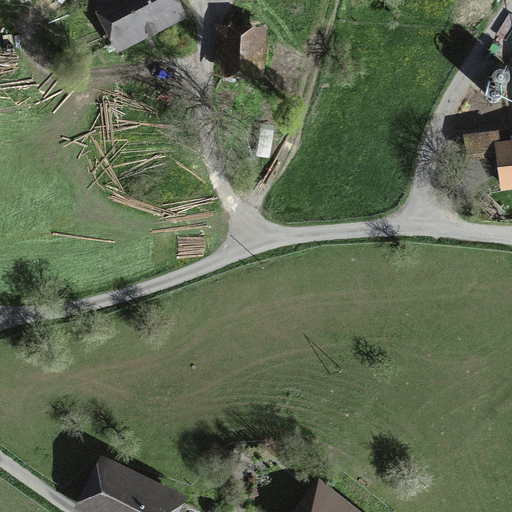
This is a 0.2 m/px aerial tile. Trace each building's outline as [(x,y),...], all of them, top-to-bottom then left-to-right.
[(101,0),(121,39),(175,11),(169,0),(101,0)] [(252,77),(255,27),(228,26),(225,75),(252,77)] [(467,153),(502,149),(506,184),(511,183),(511,146),(500,148),(498,130),(465,134),(467,153)] [(91,502),(111,511),(161,511),(170,497),(108,466),(91,502)] [(342,511),(321,495),(307,511),(342,511)]
